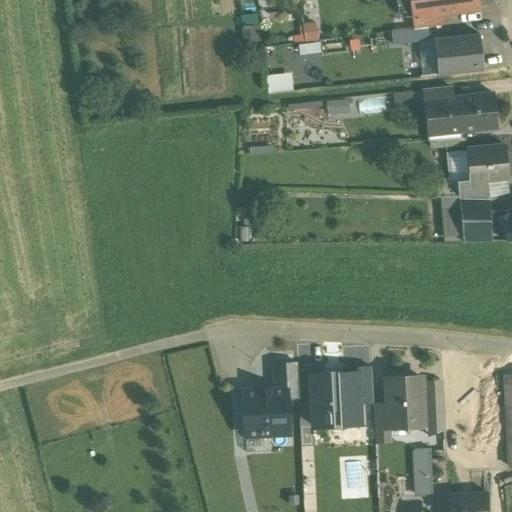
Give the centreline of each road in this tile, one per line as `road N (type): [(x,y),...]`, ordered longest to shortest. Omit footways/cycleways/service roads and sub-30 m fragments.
road 1 (track): [(0,389),(225,331),(511,348)]
road 2 (track): [(447,341),(456,444),(478,457),(495,445),(490,346)]
